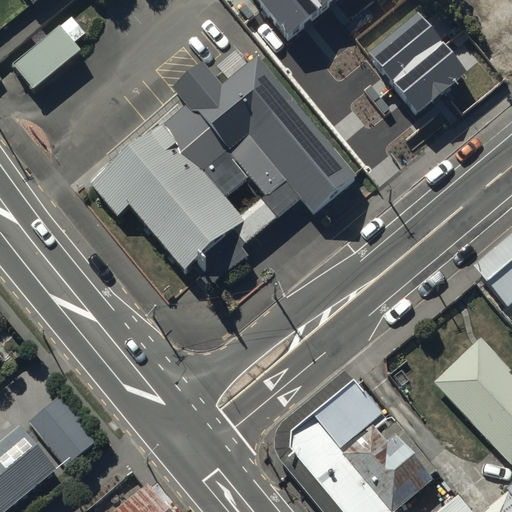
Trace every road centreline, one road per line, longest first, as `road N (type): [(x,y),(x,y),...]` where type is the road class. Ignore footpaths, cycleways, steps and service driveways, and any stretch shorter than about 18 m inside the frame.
road 1 (tertiary): [(511,166),(184,434)]
road 2 (secondary): [(184,434),(0,211)]
